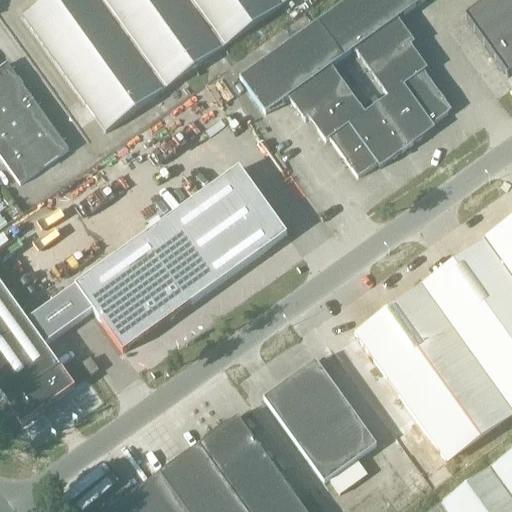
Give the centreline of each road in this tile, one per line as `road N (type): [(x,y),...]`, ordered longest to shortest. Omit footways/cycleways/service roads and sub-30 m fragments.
road 1 (unclassified): [(4,511),(511,148)]
road 2 (unknown): [(511,148),(447,35),(452,0)]
